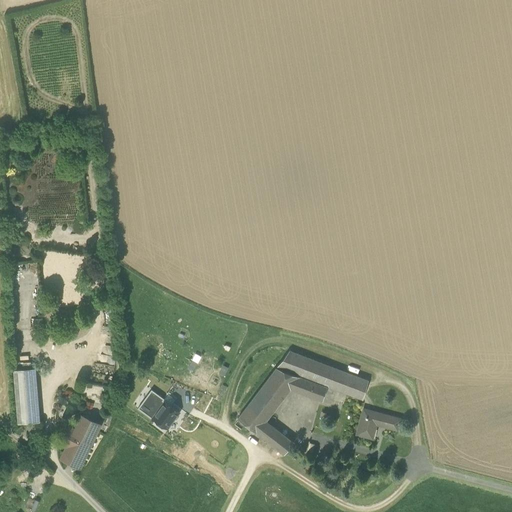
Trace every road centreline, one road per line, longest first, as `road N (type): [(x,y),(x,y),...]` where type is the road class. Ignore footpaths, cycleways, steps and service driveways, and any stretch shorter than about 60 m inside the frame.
road 1 (unknown): [(257,453),(349,510),(375,507),(413,465),(511,490)]
road 2 (unclassified): [(101,511),(0,423)]
